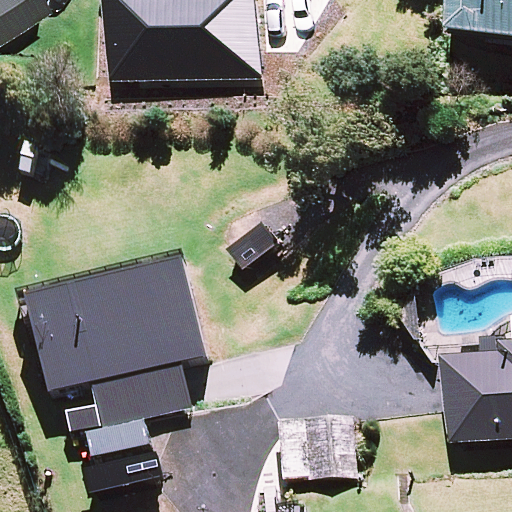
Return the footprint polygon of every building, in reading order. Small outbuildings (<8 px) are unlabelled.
[(0,0),(0,42),(45,12),(36,0),(0,0)] [(511,0),(458,0),(454,37),(511,42),(511,0)] [(509,352),(486,353),(452,355),(456,441),(470,440),(471,453),(511,450),(511,345),(508,346),(509,352)] [(358,479),(355,423),(283,426),(286,482),(358,479)] [(206,441),(184,443),(190,509),(209,507),(209,511),(255,511),(254,497),(284,495),(279,443),(253,445),(252,430),(205,434),(206,441)] [(176,511),(172,489),(144,494),(147,511),(176,511)]
